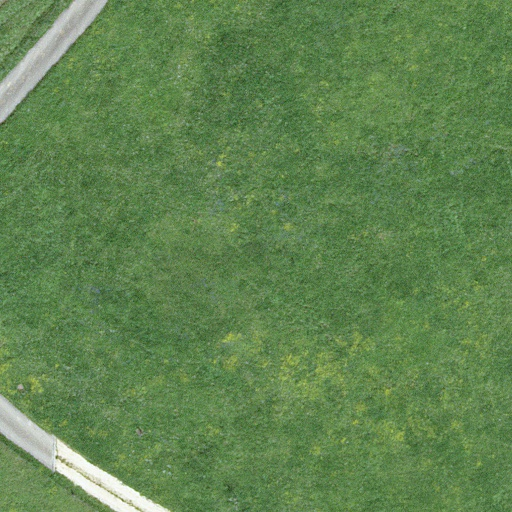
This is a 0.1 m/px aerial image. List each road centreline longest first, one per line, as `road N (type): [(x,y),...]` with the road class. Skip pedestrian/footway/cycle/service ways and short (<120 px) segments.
road 1 (track): [(0,424),(129,511)]
road 2 (track): [(86,0),(0,101)]
